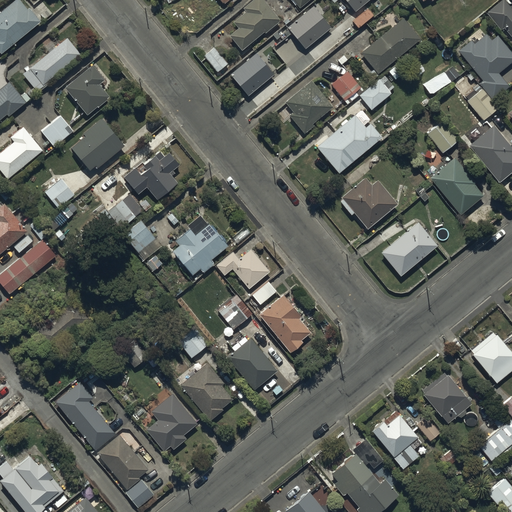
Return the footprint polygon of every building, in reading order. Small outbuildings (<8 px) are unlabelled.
[(0,55),(1,56),(40,24),(29,10),(27,12),(17,0),(0,14),(0,55)] [(280,23),(260,0),(255,0),(242,11),(246,15),(233,25),(239,31),(229,39),(241,53),(264,34),(265,36),(280,23)] [(289,0),(299,10),(310,0),(289,0)] [(500,32),(503,30),(511,40),(511,10),(504,1),(486,16),(500,32)] [(403,21),(360,55),(373,71),(368,76),(372,81),(379,76),(378,74),(419,41),(403,21)] [(479,85),(482,90),(492,102),(508,89),(497,75),(511,63),(511,55),(497,37),(491,42),(487,36),(474,46),(471,42),(458,52),(481,83),(479,85)] [(67,40),(22,76),(37,95),(49,85),(48,82),(80,57),(67,40)] [(215,48),(203,57),(217,75),(228,66),(215,48)] [(286,56),(283,58),(276,49),(241,77),(260,100),(295,72),(294,71),(297,69),(286,56)] [(104,82),(91,68),(64,91),(87,118),(108,100),(98,88),(104,82)] [(360,89),(346,72),(330,86),(344,102),(360,89)] [(359,97),(371,112),(391,95),(379,80),(359,97)] [(0,121),(6,116),(8,118),(26,104),(10,84),(0,91),(0,121)] [(312,126),(332,110),(311,84),(278,111),(286,120),(289,117),(304,136),(314,128),(312,126)] [(476,95),(467,102),(482,122),(498,110),(492,102),(482,90),(479,85),(478,84),(472,89),(476,95)] [(54,110),(45,117),(51,125),(41,133),(53,149),(72,134),(60,118),(54,110)] [(450,158),(451,159),(462,150),(457,144),(459,142),(443,122),(443,121),(437,113),(419,127),(442,155),(445,153),(449,159),(450,158)] [(354,117),(316,148),(338,175),(381,140),(369,125),(364,129),(354,117)] [(95,168),(97,170),(124,149),(101,121),(82,136),(84,139),(70,151),(89,174),(95,168)] [(149,138),(159,151),(175,138),(165,126),(149,138)] [(511,150),(493,127),(468,148),(498,185),(511,173),(511,154),(511,153),(511,150)] [(42,152),(23,129),(10,140),(13,144),(0,154),(0,173),(6,181),(42,152)] [(144,168),(128,181),(137,192),(146,185),(156,198),(177,181),(172,174),(174,172),(171,169),(178,164),(168,151),(164,155),(160,150),(142,165),(144,168)] [(476,185),(455,159),(429,180),(460,217),(483,198),(474,187),(476,185)] [(60,180),(44,193),(57,210),(74,197),(60,180)] [(353,215),(367,231),(397,205),(377,181),(370,187),(364,180),(341,199),(342,201),(339,203),(351,217),(353,215)] [(130,196),(106,214),(117,227),(140,209),(130,196)] [(0,254),(26,233),(4,205),(0,208),(0,254)] [(214,266),(211,262),(227,249),(207,224),(205,226),(199,218),(186,228),(189,231),(175,243),(178,248),(171,253),(191,278),(200,271),(203,275),(214,266)] [(136,254),(155,240),(142,223),(123,237),(136,254)] [(380,254),(400,278),(436,249),(417,225),(380,254)] [(42,242),(0,275),(0,286),(8,297),(56,260),(42,242)] [(232,253),(217,266),(225,276),(232,271),(248,291),(269,274),(250,250),(238,260),(232,253)] [(162,266),(155,257),(146,264),(153,273),(162,266)] [(276,293),(268,283),(252,297),(260,307),(276,293)] [(186,297),(179,289),(170,296),(177,304),(186,297)] [(236,296),(217,311),(233,331),(252,316),(236,296)] [(283,297),(258,317),(290,356),(303,345),(300,342),(310,334),(299,321),(301,319),(283,297)] [(29,335),(48,358),(92,321),(73,298),(29,335)] [(191,331),(177,343),(191,360),(205,348),(191,331)] [(471,353),(495,384),(511,370),(511,354),(495,333),(494,334),(492,332),(470,350),(472,353),(471,353)] [(226,359),(253,391),(276,373),(249,340),(247,342),(241,335),(226,346),(233,354),(226,359)] [(195,363),(174,381),(209,423),(222,412),(221,411),(232,401),(203,367),(200,370),(195,363)] [(465,409),(465,405),(464,404),(470,399),(446,368),(444,370),(443,368),(421,385),(423,388),(422,389),(439,411),(440,410),(446,418),(455,411),(456,412),(460,413),(465,409)] [(79,384),(54,404),(93,453),(115,436),(106,425),(108,423),(101,413),(104,411),(98,405),(93,409),(89,404),(93,401),(90,397),(95,393),(86,382),(81,386),(79,384)] [(172,396),(151,414),(158,422),(146,432),(164,453),(169,448),(173,452),(186,441),(183,437),(197,425),(172,396)] [(511,417),(511,399),(503,407),(511,417)] [(147,416),(139,404),(131,410),(139,422),(147,416)] [(413,445),(422,438),(410,424),(416,418),(409,409),(402,415),(395,405),(371,425),(392,452),(402,465),(418,452),(413,445)] [(425,413),(416,421),(430,437),(439,429),(425,413)] [(506,419),(505,418),(478,441),(494,461),(511,446),(511,419),(509,416),(506,419)] [(382,456),(365,434),(351,445),(354,449),(330,468),(337,476),(332,480),(342,492),(346,489),(358,503),(355,505),(361,511),(364,510),(365,511),(371,511),(398,491),(384,474),(379,478),(364,460),(368,458),(373,464),(382,456)] [(127,494),(140,483),(138,479),(147,471),(119,436),(96,455),(127,494)] [(32,459),(29,455),(13,469),(6,460),(0,465),(0,473),(2,476),(0,477),(0,480),(25,511),(36,511),(63,490),(40,462),(43,460),(39,454),(32,459)] [(511,483),(505,474),(486,488),(496,501),(502,496),(511,509),(511,483)] [(140,483),(127,494),(125,495),(137,510),(154,497),(141,482),(140,483)] [(342,511),(319,483),(310,490),(307,486),(283,506),(288,511),(342,511)] [(95,511),(85,499),(67,511),(95,511)]
